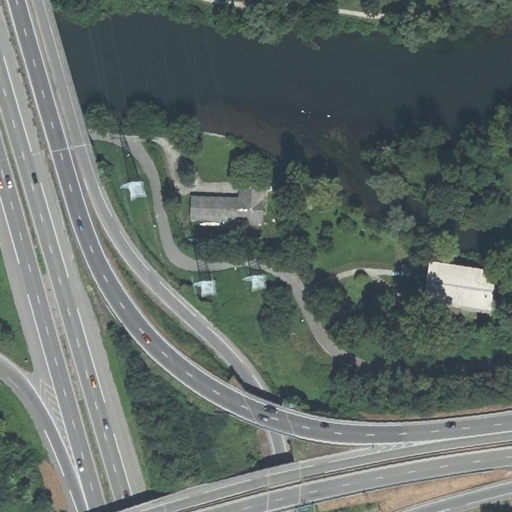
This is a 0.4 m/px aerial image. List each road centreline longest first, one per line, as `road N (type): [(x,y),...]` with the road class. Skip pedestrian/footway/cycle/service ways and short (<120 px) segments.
road 1 (trunk): [(484,427),(363,435),(307,427),(246,408),(161,350),(119,299),(91,245),(17,0)]
road 2 (trunk): [(283,511),(280,446),(255,386),(141,268),(105,214),(38,0)]
road 3 (trunk): [(126,511),(0,73)]
road 4 (trunk): [(0,163),(97,511)]
road 5 (trunk): [(484,427),(428,448),(159,511)]
road 6 (trunk): [(231,511),(511,456)]
road 7 (trunk): [(0,363),(43,413),(75,490),(94,511)]
